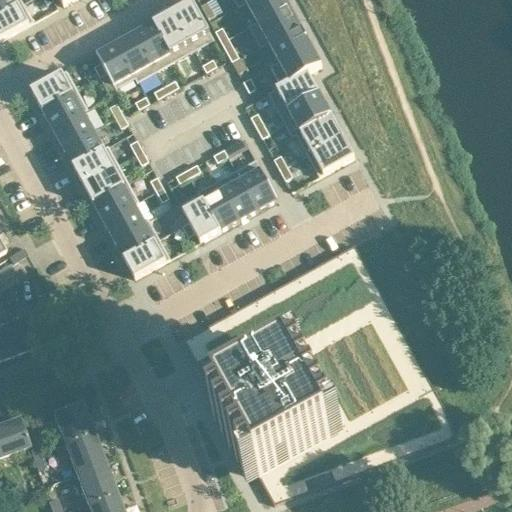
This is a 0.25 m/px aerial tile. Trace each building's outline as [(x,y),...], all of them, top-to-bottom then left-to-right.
[(0,0),(0,19),(23,7),(19,0),(0,0)] [(58,0),(64,9),(79,0),(58,0)] [(232,0),(238,11),(247,7),(246,6),(256,0),(232,0)] [(283,0),(256,0),(246,6),(247,7),(257,25),(288,8),(283,0)] [(173,15),(195,54),(215,44),(193,4),(173,15)] [(208,5),(201,9),(209,23),(215,19),(208,5)] [(23,7),(0,19),(0,43),(34,25),(23,7)] [(257,25),(248,29),(260,51),(269,46),(268,45),(299,28),(288,8),(257,25)] [(173,15),(154,25),(176,65),(195,54),(173,15)] [(157,75),(176,65),(154,25),(135,36),(157,75)] [(299,28),(268,45),(269,46),(279,65),(310,48),(299,28)] [(215,35),(221,45),(228,41),(223,31),(215,35)] [(135,36),(116,46),(135,82),(137,86),(157,75),(135,36)] [(239,61),(228,41),(221,45),(232,65),(239,61)] [(96,57),(101,66),(107,77),(116,92),(135,82),(116,46),(96,57)] [(279,65),(270,69),(281,89),(282,90),(307,76),(308,77),(321,69),(310,48),(279,65)] [(241,61),(232,66),(238,76),(247,71),(241,61)] [(213,63),(203,69),(207,76),(217,70),(213,63)] [(100,81),(107,77),(101,66),(94,70),(100,81)] [(31,93),(42,113),(78,93),(67,73),(31,93)] [(281,89),(268,97),(280,119),(319,97),(308,77),(307,76),(282,90),(281,89)] [(107,77),(100,81),(110,100),(112,98),(118,96),(116,92),(107,77)] [(250,81),(243,85),(249,96),(256,92),(250,81)] [(175,84),(165,90),(169,97),(179,91),(175,84)] [(158,103),(169,97),(165,90),(154,95),(158,103)] [(88,113),(78,93),(42,113),(53,132),(84,115),(88,113)] [(319,97),(280,119),(292,140),(296,138),(296,137),(330,118),(319,97)] [(146,100),(135,106),(139,113),(150,107),(146,100)] [(110,111),(116,121),(123,117),(117,107),(110,111)] [(84,115),(53,132),(63,151),(94,133),(84,115)] [(129,128),(123,117),(116,121),(121,132),(129,128)] [(256,131),(264,127),(258,117),(251,121),(256,131)] [(330,118),(296,137),(296,138),(307,158),(342,139),(330,118)] [(264,127),(256,131),(262,142),(269,138),(264,127)] [(63,151),(73,169),(104,151),(94,133),(63,151)] [(342,139),(307,158),(319,180),(354,161),(342,139)] [(130,148),(136,158),(143,154),(137,144),(130,148)] [(235,147),(224,153),(228,160),(239,154),(235,147)] [(73,169),(83,187),(119,168),(108,149),(104,151),(73,169)] [(224,153),(214,159),(217,166),(228,160),(224,153)] [(149,165),(143,154),(136,158),(142,169),(149,165)] [(274,163),(280,174),(287,170),(281,159),(274,163)] [(236,174),(258,214),(277,203),(256,163),(236,174)] [(94,206),(129,187),(119,168),(83,187),(94,206)] [(186,174),(190,181),(201,175),(197,168),(186,174)] [(287,170),(280,174),(286,184),(293,180),(287,170)] [(190,181),(186,174),(176,180),(180,187),(190,181)] [(217,185),(239,224),(258,214),(236,174),(217,185)] [(150,184),(156,195),(163,191),(157,180),(150,184)] [(239,224),(217,185),(197,196),(202,204),(220,235),(239,224)] [(94,206),(104,225),(135,208),(139,205),(129,187),(94,206)] [(169,202),(163,191),(156,195),(162,206),(169,202)] [(202,204),(183,214),(189,226),(195,237),(201,246),(220,235),(202,204)] [(179,207),(170,212),(181,231),(182,230),(189,226),(183,214),(179,207)] [(145,225),(135,208),(104,225),(113,242),(145,225)] [(369,221),(377,240),(399,231),(391,211),(369,221)] [(124,262),(160,242),(149,223),(145,225),(113,242),(124,262)] [(195,237),(189,226),(182,230),(188,241),(195,237)] [(402,239),(382,249),(392,269),(412,258),(402,239)] [(160,242),(124,262),(135,282),(171,262),(160,242)] [(355,249),(184,343),(222,414),(217,417),(213,419),(216,425),(217,424),(221,431),(220,432),(224,438),(225,438),(229,445),(228,445),(231,451),(232,451),(236,458),(235,459),(238,465),(239,464),(243,471),(242,472),(246,478),(249,476),(255,473),(275,509),(452,443),(453,442),(454,442),(454,441),(454,440),(454,439),(454,438),(445,411),(355,249)] [(0,290),(2,293),(19,283),(9,266),(0,271),(0,290)] [(33,319),(10,328),(20,356),(43,347),(41,339),(49,336),(43,317),(34,321),(33,319)] [(10,328),(0,331),(0,363),(20,356),(10,328)] [(166,392),(191,384),(179,348),(154,356),(166,392)] [(65,446),(92,436),(81,405),(54,416),(53,416),(65,446)] [(18,422),(0,428),(0,460),(28,450),(26,444),(26,443),(19,424),(18,422)] [(104,466),(92,436),(65,446),(76,477),(104,466)] [(35,440),(26,444),(28,450),(31,458),(40,454),(35,440)] [(40,454),(31,458),(37,473),(46,469),(40,454)] [(88,507),(115,497),(104,466),(76,477),(88,507)] [(13,501),(28,496),(25,487),(10,493),(13,501)] [(0,505),(13,501),(10,493),(0,496),(0,505)] [(120,511),(115,497),(88,507),(89,511),(120,511)] [(60,511),(57,501),(48,504),(51,511),(60,511)]
